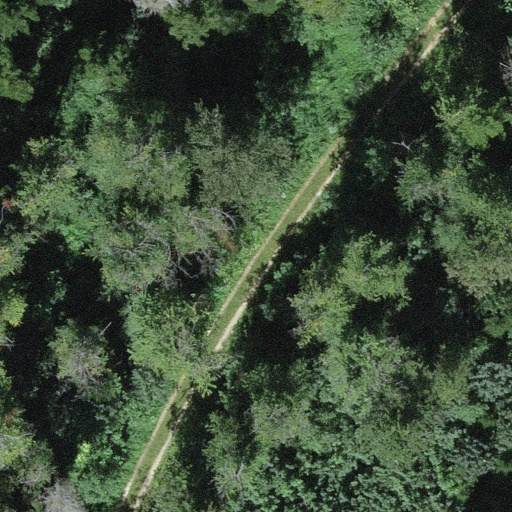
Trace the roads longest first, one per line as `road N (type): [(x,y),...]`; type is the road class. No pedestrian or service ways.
road 1 (track): [(479,0),(341,136),(139,511)]
road 2 (track): [(274,261),(0,257)]
